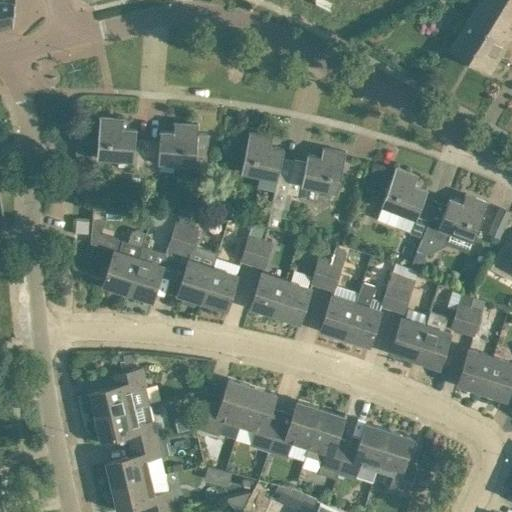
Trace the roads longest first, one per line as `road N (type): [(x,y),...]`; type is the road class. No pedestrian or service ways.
road 1 (residential): [(471,511),(490,474),(493,443),(469,420),(306,358),(217,335),(131,328),(41,334)]
road 2 (tertiary): [(511,165),(260,28)]
road 3 (residential): [(41,334),(28,124),(13,52)]
road 4 (tertiary): [(260,28),(195,11),(66,40)]
road 5 (residential): [(70,511),(41,334)]
